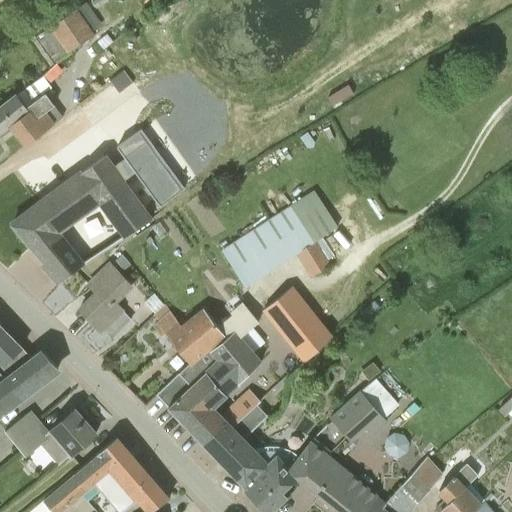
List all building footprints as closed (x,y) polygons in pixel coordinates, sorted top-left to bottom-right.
[(70,53),(96,35),(78,10),(52,27),(70,53)] [(54,64),(70,53),(52,27),(35,37),(54,64)] [(0,132),(9,125),(47,96),(47,95),(52,91),(50,88),(51,87),(42,75),(0,107),(0,132)] [(9,125),(25,146),(63,118),(47,96),(9,125)] [(69,183),(12,224),(33,248),(88,209),(87,207),(99,198),(127,238),(150,221),(122,182),(135,173),(160,207),(181,192),(146,144),(112,168),(105,157),(81,174),(95,193),(83,202),(69,183)] [(314,191),(287,209),(311,245),(315,242),(338,227),(314,191)] [(315,242),(311,245),(296,254),(311,278),(331,265),(315,242)] [(64,246),(42,262),(59,282),(82,266),(67,246),(66,246),(66,245),(65,245),(65,246),(64,246)] [(112,338),(126,324),(130,320),(123,311),(124,310),(114,300),(131,284),(110,262),(88,284),(96,292),(79,308),(101,331),(103,329),(112,338)] [(330,336),(289,286),(262,309),(304,360),(330,336)] [(164,305),(154,294),(146,301),(156,312),(164,305)] [(214,426),(223,418),(224,417),(215,407),(240,384),(239,383),(262,361),(254,352),(265,343),(253,329),(259,323),(236,294),(222,305),(230,314),(216,325),(215,325),(226,338),(201,363),(209,375),(170,409),(200,441),(214,426)] [(155,393),(170,409),(209,375),(201,363),(226,338),(215,325),(216,325),(204,310),(182,326),(169,310),(165,305),(154,316),(158,320),(153,325),(162,336),(165,332),(168,336),(189,360),(155,393)] [(0,383),(32,358),(0,325),(0,383)] [(32,358),(0,383),(0,420),(23,403),(21,400),(19,398),(58,367),(42,350),(32,358)] [(373,363),(361,372),(368,381),(380,372),(373,363)] [(360,390),(339,408),(329,417),(332,420),(326,425),(334,434),(340,430),(350,441),(364,428),(372,436),(388,422),(360,390)] [(252,393),(225,419),(232,427),(257,405),(260,401),(252,393)] [(511,396),(497,410),(504,417),(511,409),(511,396)] [(266,415),(257,405),(232,427),(225,419),(223,418),(214,426),(200,441),(245,488),(267,511),(271,511),(288,497),(283,492),(297,478),(297,477),(289,470),(297,461),(295,460),(298,456),(290,451),(279,446),(267,446),(254,449),(243,437),(266,415)] [(49,433),(41,424),(16,444),(27,457),(42,445),(60,466),(96,434),(75,410),(49,433)] [(5,431),(16,444),(41,424),(30,411),(5,431)] [(401,428),(385,440),(398,456),(413,444),(401,428)] [(116,473),(134,458),(117,439),(118,439),(116,437),(45,502),(55,511),(59,511),(94,482),(102,491),(119,476),(116,473)] [(298,456),(295,460),(297,461),(289,470),(297,477),(297,478),(339,511),(363,511),(378,494),(329,454),(331,452),(314,437),(309,442),(298,456)] [(427,456),(408,478),(427,493),(443,474),(427,456)] [(143,469),(134,458),(116,473),(119,476),(102,491),(119,511),(122,511),(137,499),(147,511),(150,511),(168,499),(144,471),(145,470),(144,469),(143,469)] [(440,511),(441,511),(440,511),(472,511),(481,505),(465,488),(479,475),(468,463),(439,490),(447,499),(434,510),(435,511),(440,511)] [(408,478),(386,503),(383,507),(389,511),(411,511),(427,493),(408,478)] [(378,495),(378,494),(363,511),(389,511),(383,507),(386,503),(377,496),(378,495)]
